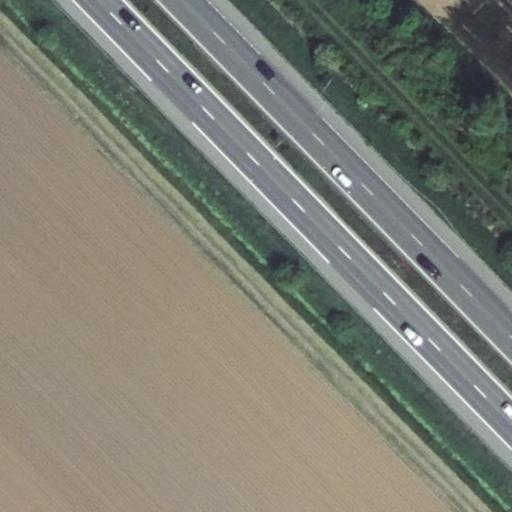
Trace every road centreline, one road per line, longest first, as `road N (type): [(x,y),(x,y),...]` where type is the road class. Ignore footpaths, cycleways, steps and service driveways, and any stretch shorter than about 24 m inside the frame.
road 1 (motorway): [(97,0),(511,424)]
road 2 (motorway): [(511,339),(180,0)]
road 3 (track): [(300,0),(511,217)]
